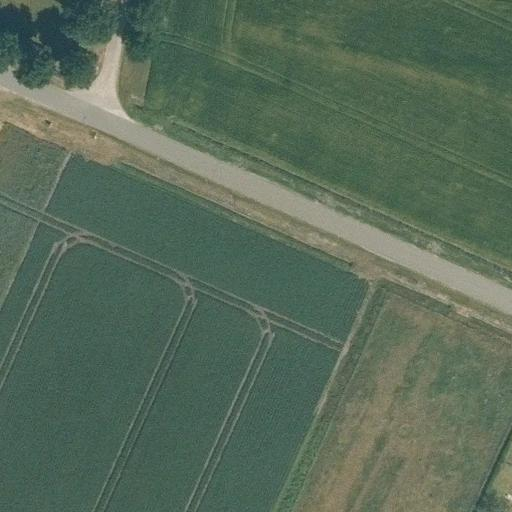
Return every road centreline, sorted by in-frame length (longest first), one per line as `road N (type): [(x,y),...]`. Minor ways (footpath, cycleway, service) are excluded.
road 1 (unclassified): [(511,302),(103,119)]
road 2 (unclassified): [(103,119),(120,0)]
